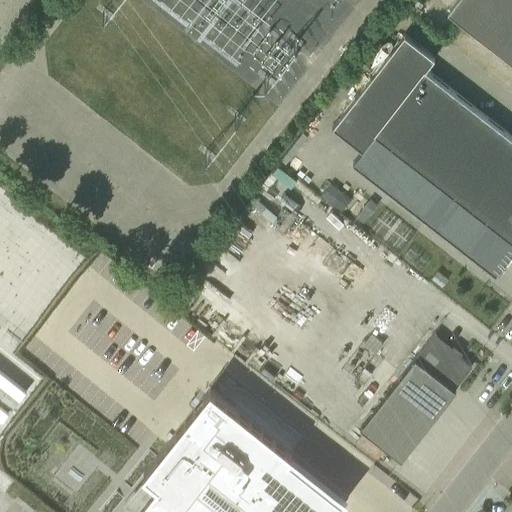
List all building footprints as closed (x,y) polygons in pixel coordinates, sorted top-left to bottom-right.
[(511,61),(511,0),(455,0),(447,11),(511,61)] [(511,137),(423,69),(432,57),(403,35),(332,126),(361,148),(373,133),(511,241),(511,137)] [(329,184),(321,195),(340,210),(349,199),(329,184)] [(376,205),(369,199),(355,216),(362,222),(376,205)] [(142,373),(173,338),(163,329),(132,364),(142,373)] [(453,345),(451,347),(434,333),(359,428),(400,460),(455,390),(454,389),(472,366),(459,356),(462,352),(453,345)] [(328,511),(341,497),(288,454),(291,450),(210,385),(142,471),(144,473),(156,482),(135,508),(131,511),(328,511)]
